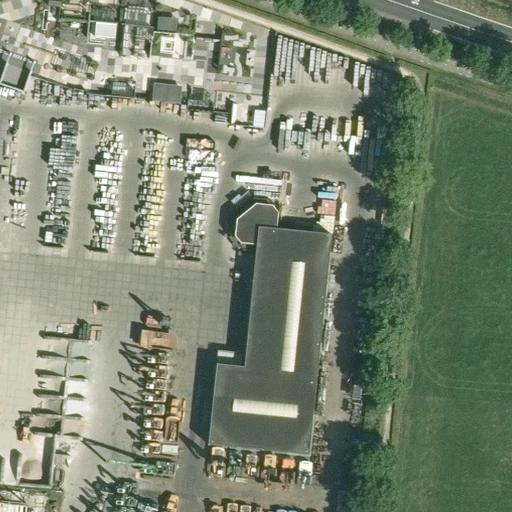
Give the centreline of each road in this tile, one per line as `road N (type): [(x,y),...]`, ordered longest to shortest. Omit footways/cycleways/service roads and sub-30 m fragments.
road 1 (unclassified): [(212,239),(204,320),(136,387),(85,511)]
road 2 (secondary): [(511,42),(385,0)]
